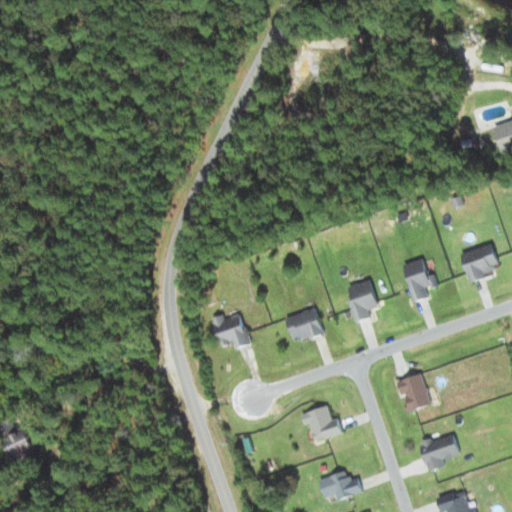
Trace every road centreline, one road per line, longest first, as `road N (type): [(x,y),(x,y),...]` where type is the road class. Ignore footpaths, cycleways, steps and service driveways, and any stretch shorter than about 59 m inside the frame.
road 1 (residential): [(230,511),(174,340),(170,270),(189,205),(291,0)]
road 2 (residential): [(511,303),(253,398)]
road 3 (residential): [(354,359),(405,511)]
